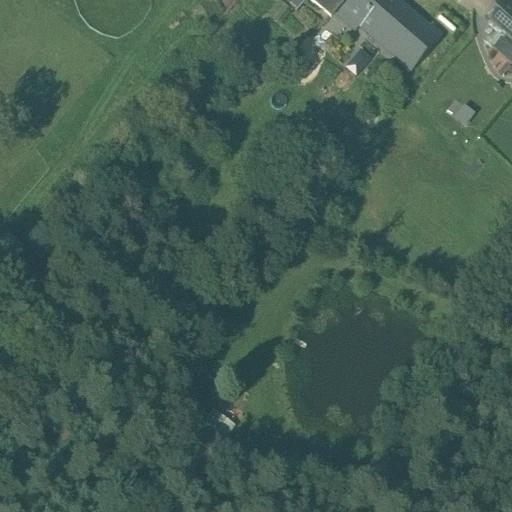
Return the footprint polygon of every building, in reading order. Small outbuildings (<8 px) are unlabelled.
[(306,0),(285,0),(298,10),(306,0)] [(312,0),(333,17),(347,0),(312,0)] [(401,9),(390,0),(358,0),(340,22),(356,36),(361,30),(374,41),(401,9)] [(486,24),(504,39),(511,29),(511,11),(502,4),(486,24)] [(441,43),(401,9),(374,41),(414,75),(441,43)] [(511,65),(511,45),(504,39),(494,51),(511,65)] [(211,437),(230,442),(236,421),(217,416),(211,437)]
